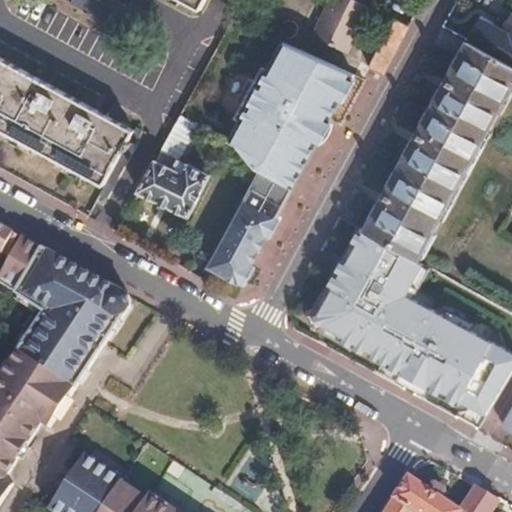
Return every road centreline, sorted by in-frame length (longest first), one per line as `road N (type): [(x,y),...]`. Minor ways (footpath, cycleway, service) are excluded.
road 1 (residential): [(254,335),(442,0)]
road 2 (residential): [(0,200),(254,335)]
road 3 (residential): [(254,335),(419,424)]
